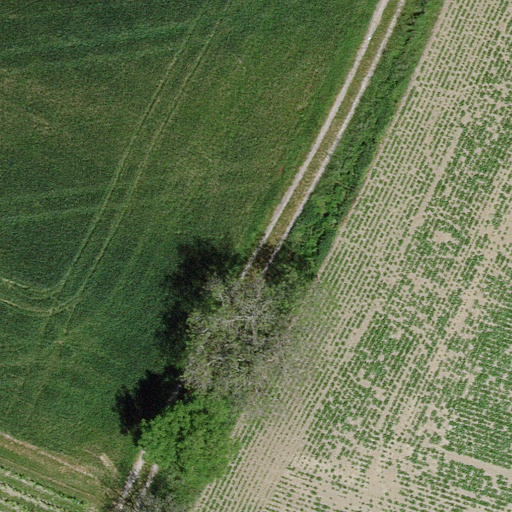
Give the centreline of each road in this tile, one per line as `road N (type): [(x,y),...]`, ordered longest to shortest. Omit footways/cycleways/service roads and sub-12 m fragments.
road 1 (track): [(396,0),(353,101),(180,405),(129,511)]
road 2 (track): [(0,440),(135,499)]
